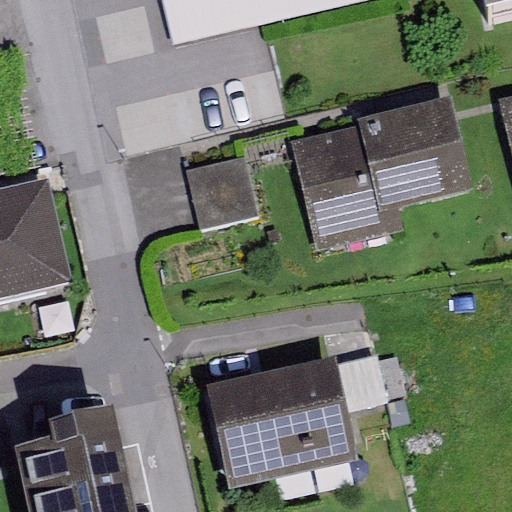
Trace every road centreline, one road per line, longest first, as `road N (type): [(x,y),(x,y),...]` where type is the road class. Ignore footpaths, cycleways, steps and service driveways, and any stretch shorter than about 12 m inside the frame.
road 1 (residential): [(139,367),(55,0)]
road 2 (residential): [(171,511),(139,367)]
road 3 (residential): [(139,367),(0,393)]
